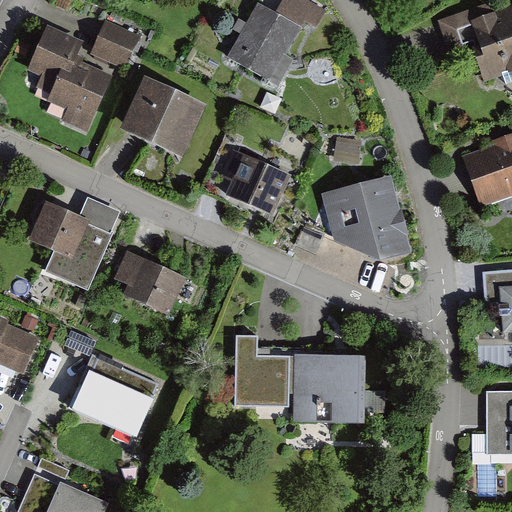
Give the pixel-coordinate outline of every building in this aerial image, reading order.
[(284,0),(276,15),(258,5),(247,26),(239,21),(233,32),(241,37),(228,61),(278,88),(293,62),(286,58),(305,23),(319,30),(328,13),(305,0),(284,0)] [(490,4),(437,22),(449,54),(476,44),(478,50),(473,52),(485,84),(503,78),(506,87),(511,84),(511,9),(494,16),(490,4)] [(140,43),(106,27),(93,56),(127,71),(140,43)] [(86,49),(48,32),(29,73),(42,79),(38,89),(52,96),(49,105),(68,113),(63,124),(89,136),(116,78),(80,62),(86,49)] [(208,109),(144,81),(121,135),(184,163),(208,109)] [(496,150),(464,161),(481,210),(511,199),(511,138),(494,145),(496,150)] [(292,179),(234,153),(222,179),(233,184),(226,200),(273,221),(292,179)] [(393,179),(322,197),(324,204),(313,231),(333,240),(336,248),(381,268),(414,260),(393,179)] [(80,221),(46,207),(30,245),(54,255),(45,277),(89,295),(114,235),(113,234),(121,214),(88,201),(80,221)] [(187,281),(128,254),(114,283),(129,290),(125,300),(169,321),(187,281)] [(511,272),(483,275),(485,308),(502,307),(504,337),(511,336),(511,272)] [(9,324),(0,319),(0,366),(25,377),(40,342),(7,328),(9,324)] [(94,342),(75,334),(69,348),(88,356),(94,342)] [(363,360),(295,358),(295,361),(257,360),(258,342),(237,342),(236,409),(294,410),(293,426),(361,430),(362,415),(387,416),(388,392),(362,391),(363,360)] [(162,386),(96,358),(72,414),(138,442),(162,386)] [(510,410),(511,409),(511,394),(487,394),(488,458),(511,458),(510,410)] [(71,473),(42,460),(38,470),(67,483),(71,473)] [(60,487),(35,476),(19,511),(108,511),(110,508),(61,486),(60,487)]
